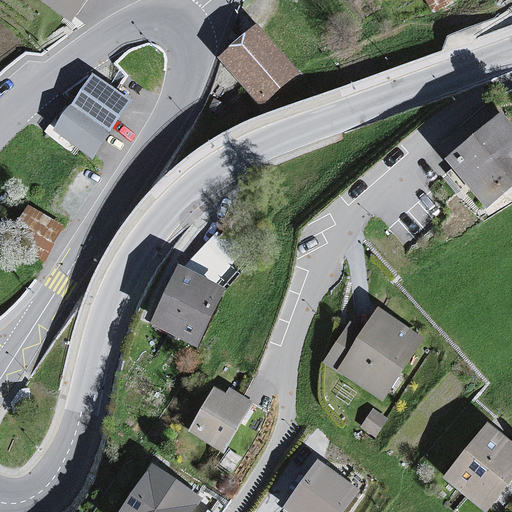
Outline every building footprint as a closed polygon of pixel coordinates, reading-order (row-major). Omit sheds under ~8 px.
[(89,0),(26,0),(69,29),(89,0)] [(420,0),(433,19),(463,0),(420,0)] [(299,77),(257,31),(218,65),(260,112),(299,77)] [(128,104),(89,79),(52,139),(91,163),(128,104)] [(511,132),(501,120),(446,164),(486,213),(511,191),(511,132)] [(62,230),(29,212),(10,246),(44,265),(62,230)] [(223,295),(179,274),(150,334),(195,355),(223,295)] [(376,314),(335,375),(383,406),(423,345),(376,314)] [(250,408),(213,388),(186,437),(222,457),(250,408)] [(511,447),(487,427),(443,482),(479,511),(489,511),(511,484),(511,447)] [(318,464),(281,511),(346,511),(359,495),(318,464)] [(189,511),(198,499),(150,469),(123,511),(189,511)]
